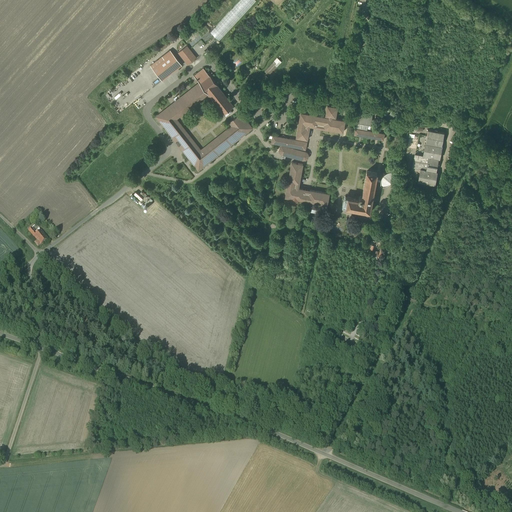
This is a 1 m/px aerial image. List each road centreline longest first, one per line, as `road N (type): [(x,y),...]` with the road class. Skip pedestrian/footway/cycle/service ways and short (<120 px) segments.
road 1 (unclassified): [(368,0),(344,94),(272,87),(245,99),(204,64),(149,106),(167,156),(30,269),(39,348)]
road 2 (unclassified): [(467,509),(39,348)]
road 3 (track): [(0,465),(43,349)]
